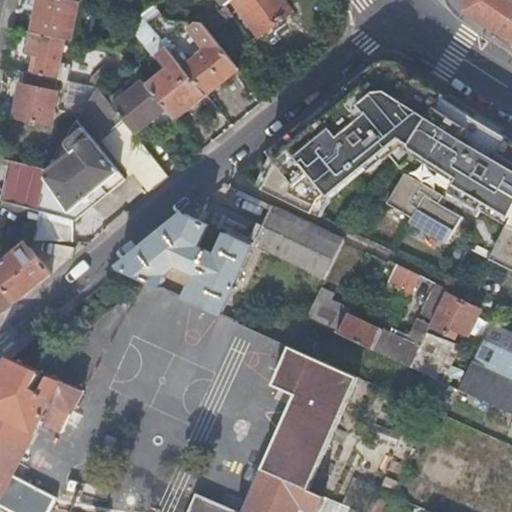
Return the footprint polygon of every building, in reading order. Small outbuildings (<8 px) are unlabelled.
[(79,0),(39,0),(33,31),(67,39),(74,40),(82,1),(79,0)] [(294,9),(287,0),(233,0),(260,34),(294,9)] [(511,43),(511,0),(466,0),(458,18),(511,43)] [(226,4),(203,22),(210,30),(233,12),(227,3),(226,4)] [(143,14),(134,28),(147,44),(159,34),(143,14)] [(159,34),(168,46),(207,94),(240,68),(210,30),(203,22),(166,17),(143,14),(159,34)] [(37,73),(61,78),(65,79),(68,66),(61,64),(67,39),(33,31),(28,53),(34,54),(40,56),(37,73)] [(169,68),(148,84),(167,108),(175,117),(176,119),(207,94),(168,46),(158,55),(169,68)] [(129,62),(121,50),(119,50),(95,76),(91,85),(99,86),(129,62)] [(34,54),(30,71),(37,73),(40,56),(34,54)] [(511,228),(507,226),(511,215),(511,135),(503,131),(477,114),(470,110),(424,81),(397,64),(370,65),(332,96),(334,98),(339,104),(309,129),(304,123),(269,152),(277,163),(265,189),(313,212),(320,198),(327,192),(331,196),(387,151),(406,173),(388,203),(413,218),(411,222),(448,243),(463,217),(440,203),(444,196),(469,211),(472,205),(507,224),(490,258),(511,269),(511,228)] [(30,71),(24,70),(14,117),(51,125),(61,78),(37,73),(30,71)] [(87,106),(99,86),(91,85),(73,81),(66,107),(83,111),(87,106)] [(145,81),(114,105),(122,114),(136,132),(153,119),(167,108),(148,84),(145,81)] [(114,105),(99,86),(87,106),(105,129),(122,114),(114,105)] [(339,104),(334,98),(304,123),(309,129),(339,104)] [(137,166),(155,188),(171,175),(136,132),(122,114),(105,129),(87,106),(83,111),(81,116),(110,150),(129,173),(137,166)] [(167,108),(153,119),(161,129),(175,117),(167,108)] [(79,119),(125,176),(129,173),(110,150),(81,116),(79,119)] [(35,238),(40,240),(74,241),(74,218),(78,219),(127,177),(125,176),(79,119),(49,167),(3,158),(2,163),(10,165),(3,200),(4,200),(41,209),(39,222),(35,238)] [(265,221),(210,196),(187,214),(209,224),(227,233),(254,245),(326,279),(345,239),(273,204),(265,221)] [(14,212),(39,222),(41,209),(4,200),(2,203),(14,212)] [(209,224),(187,214),(119,269),(160,288),(167,274),(179,264),(198,274),(186,299),(222,315),(254,245),(227,233),(217,254),(199,246),(209,224)] [(0,239),(7,240),(10,227),(3,220),(0,219),(0,239)] [(10,227),(7,240),(40,240),(35,238),(3,220),(10,227)] [(26,245),(0,265),(0,310),(2,313),(52,272),(31,245),(26,245)] [(389,281),(412,292),(421,275),(397,264),(389,281)] [(446,293),(448,288),(435,282),(417,319),(431,325),(446,293)] [(334,295),(321,289),(320,292),(307,318),(411,366),(425,337),(431,325),(417,319),(407,341),(382,329),(359,318),(348,313),(350,308),(331,299),(334,295)] [(480,309),(446,293),(431,325),(443,331),(452,336),(456,329),(468,335),(480,309)] [(360,313),(350,308),(348,313),(359,318),(360,313)] [(511,330),(491,321),(460,387),(511,411),(511,330)] [(431,325),(425,337),(438,342),(443,331),(431,325)] [(425,337),(411,366),(430,375),(439,379),(454,350),(438,342),(425,337)] [(296,393),(263,469),(309,489),(358,376),(293,347),(290,346),(274,383),(296,393)] [(10,358),(0,377),(0,506),(11,511),(49,511),(56,499),(12,475),(39,425),(41,426),(42,423),(61,433),(83,390),(51,376),(43,393),(35,389),(42,372),(10,358)] [(439,379),(430,375),(417,402),(431,409),(436,411),(448,383),(439,379)] [(298,511),(302,504),(318,511),(325,496),(309,489),(263,469),(245,511),(238,511),(196,493),(188,511),(298,511)] [(342,503),(350,507),(362,480),(353,476),(342,503)] [(370,511),(384,511),(392,494),(393,494),(381,489),(370,511)] [(317,511),(361,511),(350,507),(342,503),(325,496),(318,511),(317,511)]
